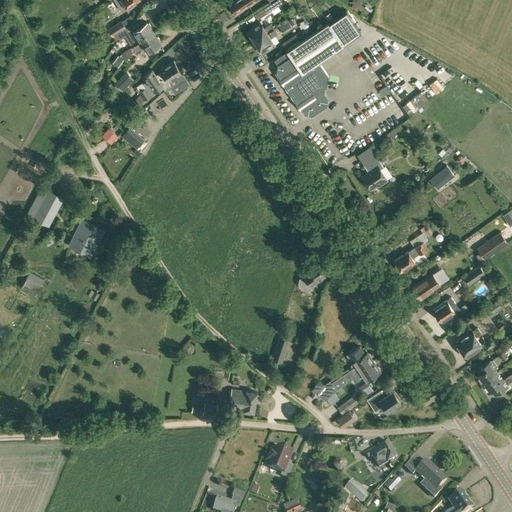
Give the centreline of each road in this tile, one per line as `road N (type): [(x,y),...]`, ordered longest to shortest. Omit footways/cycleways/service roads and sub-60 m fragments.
road 1 (tertiary): [(488,460),(181,0)]
road 2 (track): [(0,438),(228,422),(373,431),(463,421)]
road 3 (track): [(327,429),(193,310),(88,149)]
